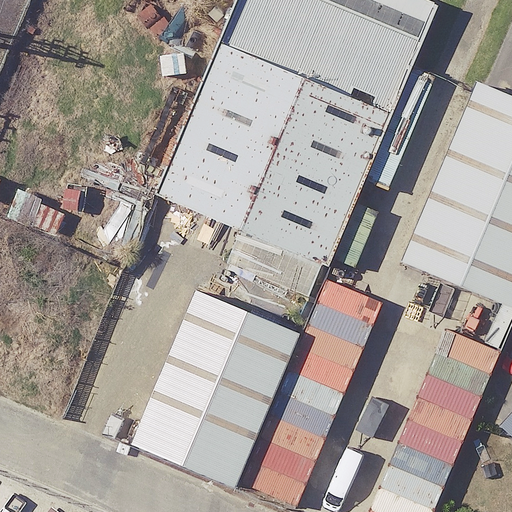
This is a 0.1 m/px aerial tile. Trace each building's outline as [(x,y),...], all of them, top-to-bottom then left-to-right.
[(436,4),(425,0),(232,0),(153,192),(329,264),(436,4)] [(192,45),(153,46),(154,78),(193,77),(192,45)] [(511,95),(474,80),(400,260),(511,306),(511,95)] [(72,204),(20,185),(10,215),(61,234),(72,204)] [(298,332),(194,288),(130,442),(235,485),(298,332)] [(511,408),(499,422),(511,433),(511,408)]
